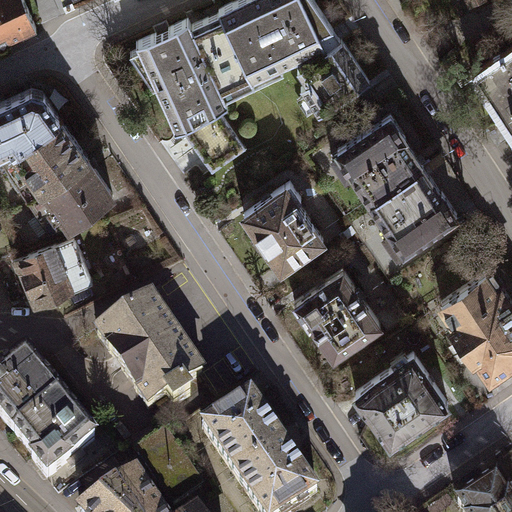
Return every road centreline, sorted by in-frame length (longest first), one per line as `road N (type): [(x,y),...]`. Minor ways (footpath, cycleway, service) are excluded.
road 1 (residential): [(378,502),(63,45)]
road 2 (residential): [(511,218),(369,0)]
road 3 (residential): [(378,502),(511,413)]
